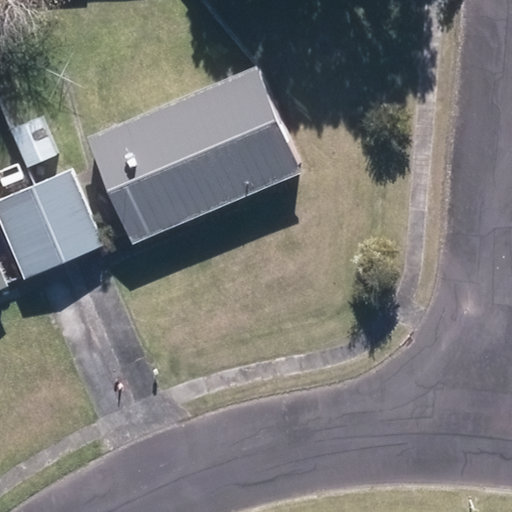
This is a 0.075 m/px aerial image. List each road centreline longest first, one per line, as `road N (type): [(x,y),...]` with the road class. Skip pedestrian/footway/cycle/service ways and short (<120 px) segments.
road 1 (residential): [(511,15),(474,431)]
road 2 (residential): [(474,431),(362,436),(264,457),(122,511)]
